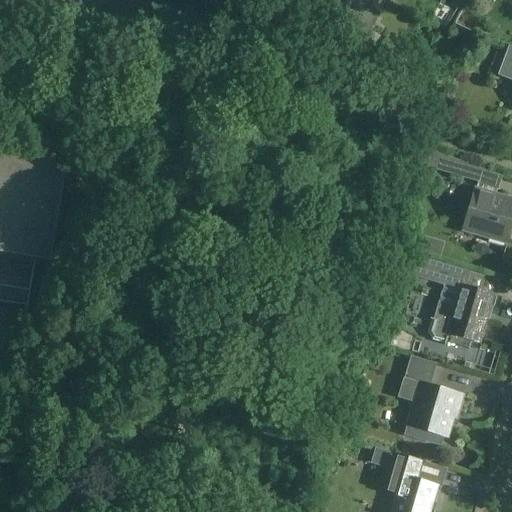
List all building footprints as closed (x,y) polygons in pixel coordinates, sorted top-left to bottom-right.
[(380,14),(364,4),(366,0),(335,0),(344,5),(336,18),(366,36),(380,14)] [(511,47),(509,47),(497,78),(511,83),(511,47)] [(119,154),(81,149),(70,213),(97,219),(108,191),(116,192),(122,181),(122,177),(125,177),(126,171),(123,167),(118,167),(119,154)] [(0,302),(26,307),(34,261),(49,263),(66,164),(0,153),(0,302)] [(482,171),(442,155),(438,171),(478,183),(482,171)] [(511,227),(511,202),(475,191),(463,231),(507,244),(511,227)] [(419,237),(415,251),(440,258),(444,244),(419,237)] [(478,343),(492,297),(466,290),(470,272),(415,256),(410,274),(443,284),(433,320),(430,319),(427,333),(431,341),(445,345),(445,342),(468,349),(470,341),(478,343)] [(453,413),(457,414),(462,397),(428,387),(434,368),(410,361),(404,381),(399,400),(413,404),(404,435),(439,445),(442,436),(446,437),(453,413)] [(436,483),(416,477),(420,462),(374,449),(370,463),(390,469),(399,472),(392,494),(398,496),(393,511),(434,511),(429,510),(436,483)]
